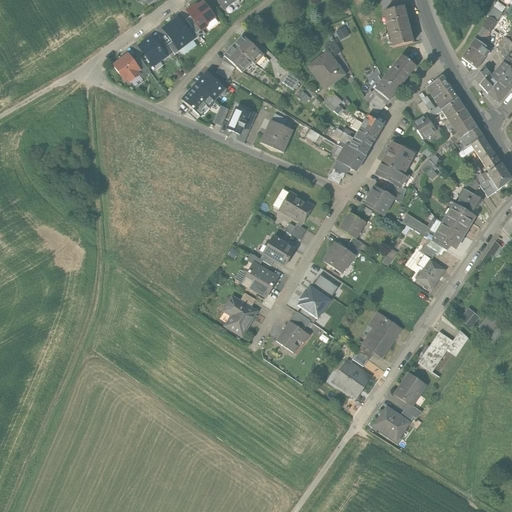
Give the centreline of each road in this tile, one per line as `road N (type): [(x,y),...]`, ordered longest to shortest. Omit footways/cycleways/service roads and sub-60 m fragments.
road 1 (track): [(4,511),(92,304),(97,253),(86,68)]
road 2 (residential): [(359,425),(511,201)]
road 3 (residential): [(160,110),(348,193)]
road 4 (residential): [(177,0),(86,68),(101,84),(160,110)]
road 5 (residential): [(348,193),(250,356)]
road 6 (residential): [(446,57),(395,115),(348,193)]
road 7 (residential): [(160,110),(237,23),(270,0)]
road 8 (track): [(488,511),(359,425)]
